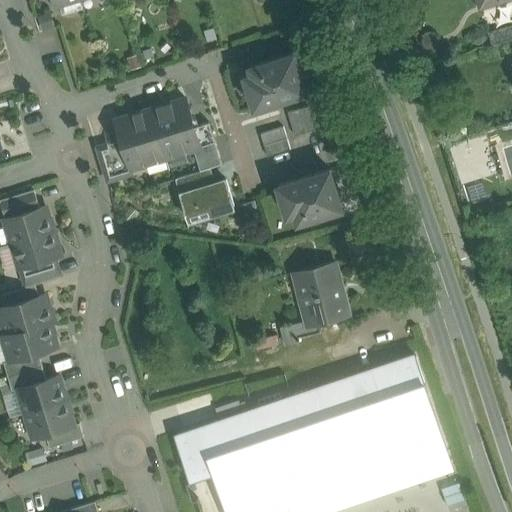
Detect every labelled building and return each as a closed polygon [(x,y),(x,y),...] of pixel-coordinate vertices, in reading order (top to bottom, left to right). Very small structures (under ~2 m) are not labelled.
[(511,24),(501,28),(504,41),(511,38),(511,24)] [(501,28),(490,31),(493,45),(504,41),(501,28)] [(294,52),(250,66),(257,87),(250,94),(255,107),(306,91),(294,52)] [(186,98),(151,109),(165,157),(194,148),(201,146),(195,126),(186,98)] [(311,105),(299,108),(306,131),(318,128),(311,105)] [(306,131),(299,108),(288,112),(295,135),(306,131)] [(151,109),(116,119),(122,139),(131,167),(132,167),(165,157),(151,109)] [(209,122),(195,126),(201,146),(194,148),(201,170),(210,167),(222,164),(209,122)] [(284,126),(261,133),(264,144),(287,137),(284,126)] [(287,137),(264,144),(268,156),(291,149),(287,137)] [(122,139),(97,146),(108,181),(134,173),(132,167),(131,167),(122,139)] [(201,171),(176,178),(181,193),(215,182),(210,167),(201,170),(201,171)] [(330,168),(278,184),(282,197),(291,200),(298,221),(342,207),(330,168)] [(215,182),(181,193),(189,219),(235,205),(227,179),(215,182)] [(34,189),(0,199),(5,218),(40,207),(34,189)] [(257,199),(241,203),(243,214),(259,211),(257,199)] [(40,207),(5,218),(13,242),(52,230),(45,206),(40,207)] [(52,230),(13,242),(21,267),(55,257),(60,255),(52,230)] [(55,257),(21,267),(26,286),(36,284),(61,276),(55,257)] [(335,261),(295,272),(307,320),(308,325),(319,322),(349,314),(335,261)] [(26,286),(1,294),(5,306),(39,295),(36,284),(26,286)] [(5,306),(0,307),(0,309),(7,333),(8,334),(49,321),(49,322),(53,321),(45,293),(39,295),(5,306)] [(307,320),(281,326),(286,344),(300,341),(299,335),(321,330),(319,322),(308,325),(307,320)] [(49,321),(8,334),(7,333),(3,335),(11,360),(38,352),(56,346),(49,322),(49,321)] [(38,352),(11,360),(4,362),(8,376),(42,365),(38,352)] [(416,355),(176,436),(190,478),(214,470),(227,511),(263,511),(289,503),(291,511),(316,511),(453,466),(425,385),(426,384),(416,355)] [(42,365),(8,376),(12,390),(19,388),(19,387),(46,378),(42,365)] [(46,378),(19,387),(19,388),(27,412),(66,400),(58,375),(46,378)] [(66,400),(27,412),(34,437),(46,433),(73,425),(73,424),(66,400)] [(73,425),(46,433),(50,447),(84,436),(80,422),(73,424),(73,425)] [(98,511),(95,501),(61,511),(98,511)]
